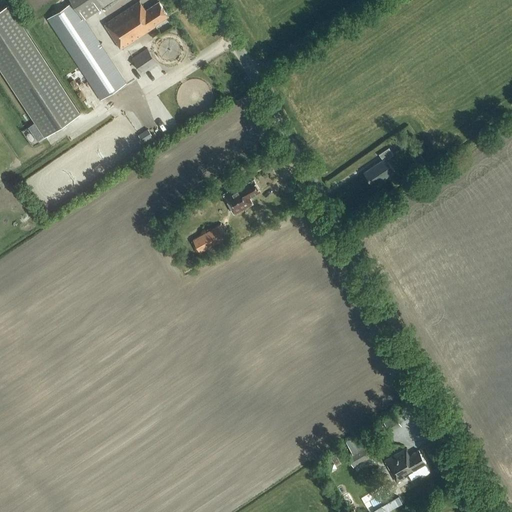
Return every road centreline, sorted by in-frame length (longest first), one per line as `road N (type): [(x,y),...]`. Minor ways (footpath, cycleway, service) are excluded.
road 1 (tertiary): [(497,511),(211,0)]
road 2 (track): [(251,71),(359,0)]
